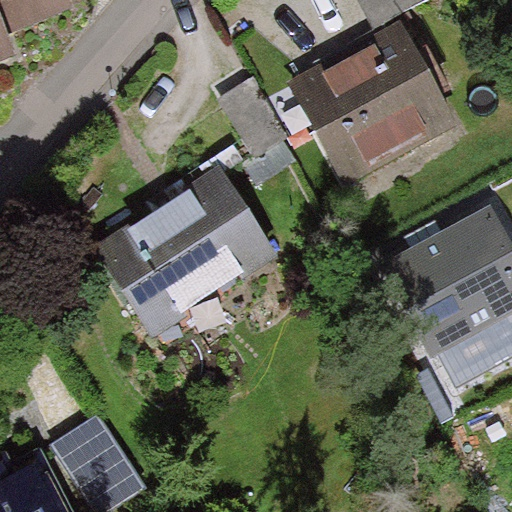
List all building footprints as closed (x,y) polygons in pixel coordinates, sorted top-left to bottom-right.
[(0,0),(0,18),(5,31),(67,5),(65,0),(0,0)] [(373,0),(383,18),(418,0),(373,0)] [(0,57),(14,51),(5,31),(0,18),(0,57)] [(399,34),(300,87),(342,165),(405,130),(413,143),(448,124),(399,34)] [(259,88),(226,107),(252,154),(286,136),(259,88)] [(219,180),(105,255),(162,341),(247,285),(237,271),(267,252),(219,180)] [(442,351),(511,313),(511,266),(488,222),(398,270),(442,351)] [(84,437),(59,452),(88,499),(113,484),(84,437)] [(0,511),(65,511),(38,462),(10,474),(6,461),(0,464),(0,511)]
